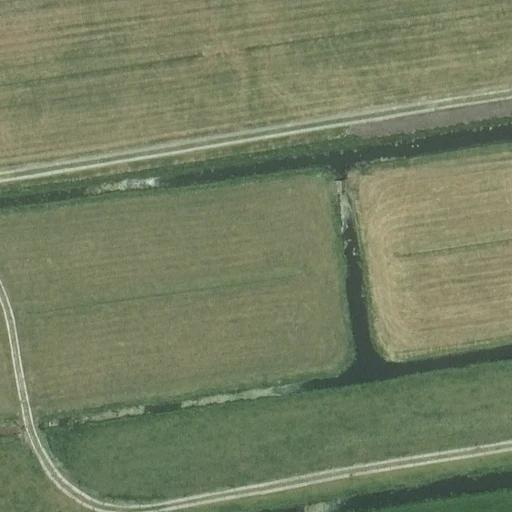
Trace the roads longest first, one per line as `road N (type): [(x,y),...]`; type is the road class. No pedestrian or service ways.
road 1 (track): [(0,292),(28,429),(49,470),(81,499),(125,510),(511,446)]
road 2 (track): [(0,179),(511,97)]
